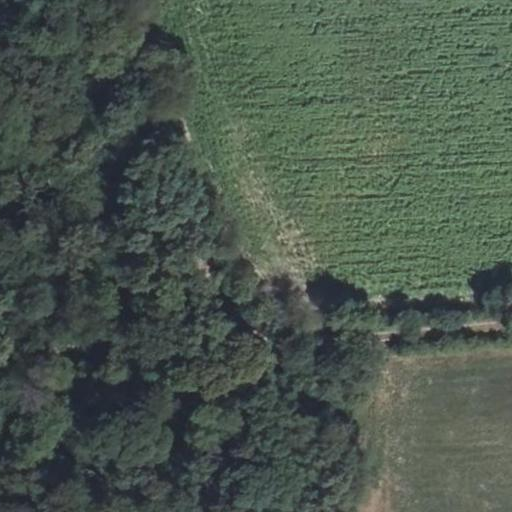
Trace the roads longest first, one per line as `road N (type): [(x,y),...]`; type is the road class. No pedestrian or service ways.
road 1 (track): [(72,0),(214,270),(238,335)]
road 2 (track): [(511,324),(368,338),(238,335)]
road 3 (track): [(238,335),(0,347)]
